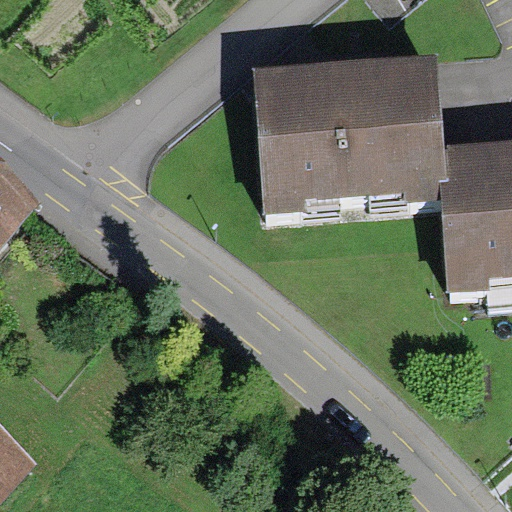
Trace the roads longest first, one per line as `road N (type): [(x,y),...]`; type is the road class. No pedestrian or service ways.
road 1 (unclassified): [(453,511),(333,389),(74,192)]
road 2 (residential): [(299,0),(74,192)]
